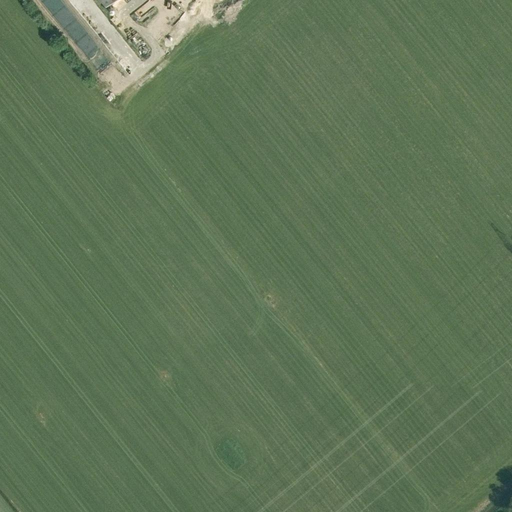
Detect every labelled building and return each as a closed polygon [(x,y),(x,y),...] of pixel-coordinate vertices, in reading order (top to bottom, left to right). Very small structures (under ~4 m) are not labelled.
[(74,0),(81,12),(93,5),(90,0),(74,0)] [(149,1),(135,12),(139,17),(153,6),(149,1)] [(67,4),(59,7),(62,15),(70,11),(67,4)] [(140,58),(117,31),(104,16),(94,24),(117,53),(119,51),(131,65),(140,58)] [(108,71),(105,66),(112,61),(101,44),(89,52),(104,74),(108,71)]
